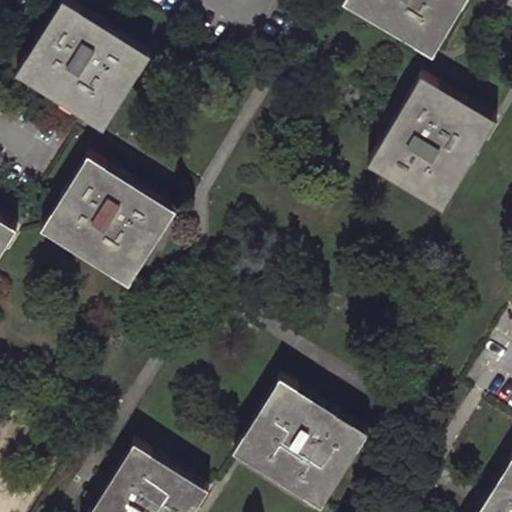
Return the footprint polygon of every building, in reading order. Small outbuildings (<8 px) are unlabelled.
[(60,0),(18,66),(105,121),(152,47),(76,0),(60,0)] [(349,0),(431,53),(465,0),(349,0)] [(363,159),(437,206),(493,119),(419,70),(363,159)] [(41,225),(128,278),(176,204),(89,149),(41,225)] [(0,251),(18,222),(0,210),(0,251)] [(283,369),(237,439),(234,448),(318,503),(369,426),(283,369)] [(85,511),(191,511),(208,485),(133,437),(85,511)] [(470,511),(511,511),(511,451),(470,511)]
